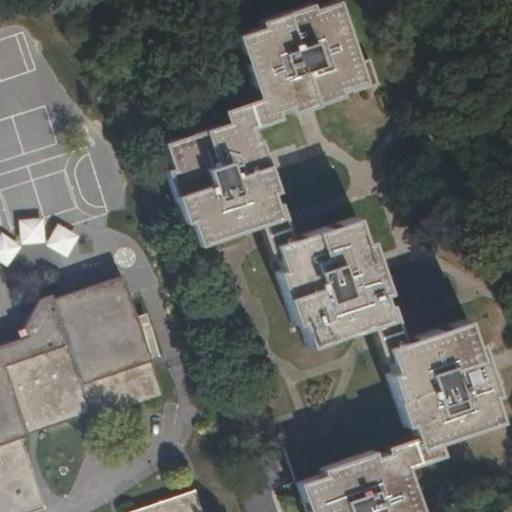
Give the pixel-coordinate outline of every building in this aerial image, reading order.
[(367,59),(356,63),(335,1),(310,9),(308,3),(257,20),(259,26),(234,35),(255,98),(220,109),(224,121),(161,142),(169,167),(163,170),(180,221),(187,219),(195,244),(258,223),(266,246),(271,244),(278,268),(274,271),(291,323),(296,321),(305,346),(368,325),(376,348),(381,346),(389,371),(384,373),(401,425),(407,423),(412,437),(381,446),(383,453),(370,457),(369,451),(318,468),(320,473),(294,482),(304,511),(417,511),(402,465),(437,453),(434,442),(497,422),(488,396),(493,394),(475,342),(470,344),(462,320),(400,340),(387,305),(382,307),(378,294),(384,292),(365,239),(360,241),(351,217),(289,238),(277,203),(270,205),(266,192),(272,189),(255,138),(248,140),(243,127),(274,117),(272,112),(286,107),(287,113),(340,95),(338,90),(350,86),(351,91),(375,83),(367,59)] [(0,258),(15,256),(13,244),(44,240),(40,217),(16,221),(18,234),(0,236),(0,258)] [(65,256),(77,234),(55,222),(43,244),(65,256)] [(144,313),(134,316),(121,275),(51,298),(49,294),(36,299),(21,326),(24,336),(0,344),(0,511),(30,511),(43,508),(19,437),(88,413),(90,420),(161,396),(149,360),(159,356),(144,313)] [(200,511),(193,490),(127,511),(200,511)]
